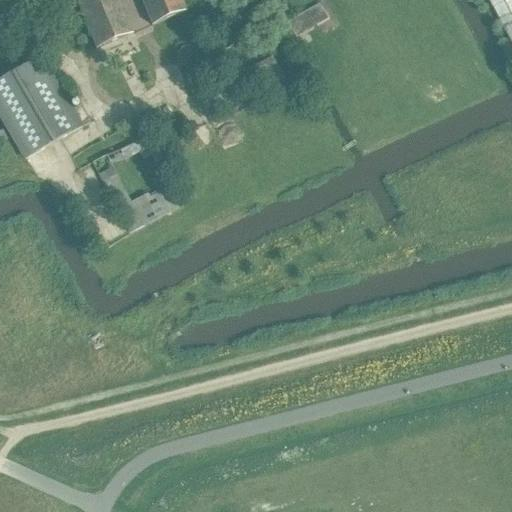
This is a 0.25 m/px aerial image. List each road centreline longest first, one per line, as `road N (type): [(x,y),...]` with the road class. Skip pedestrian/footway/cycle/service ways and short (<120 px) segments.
road 1 (unknown): [(0,462),(11,443),(42,427),(511,310)]
road 2 (track): [(0,418),(511,298)]
